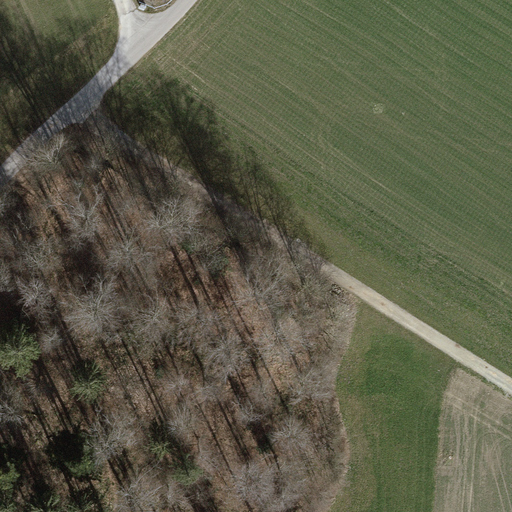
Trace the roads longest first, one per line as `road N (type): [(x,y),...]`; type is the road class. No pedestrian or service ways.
road 1 (track): [(511,388),(81,124)]
road 2 (track): [(81,124),(190,0)]
